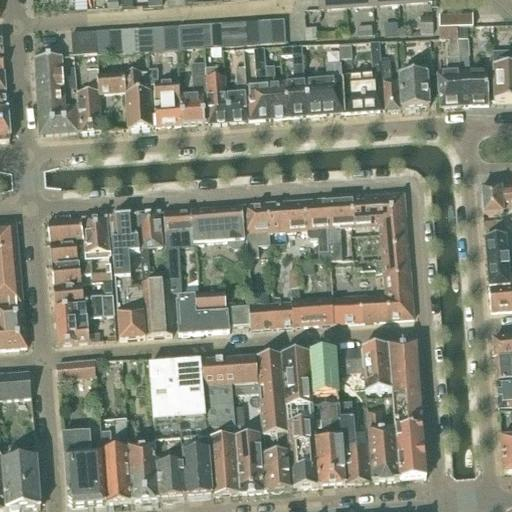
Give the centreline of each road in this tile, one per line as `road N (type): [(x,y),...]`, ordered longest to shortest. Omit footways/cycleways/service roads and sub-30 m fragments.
road 1 (residential): [(31,211),(409,186),(417,200),(439,507)]
road 2 (residential): [(460,127),(26,154)]
road 3 (residential): [(460,127),(493,501)]
road 4 (residential): [(55,511),(31,211)]
road 5 (residential): [(26,154),(14,0)]
